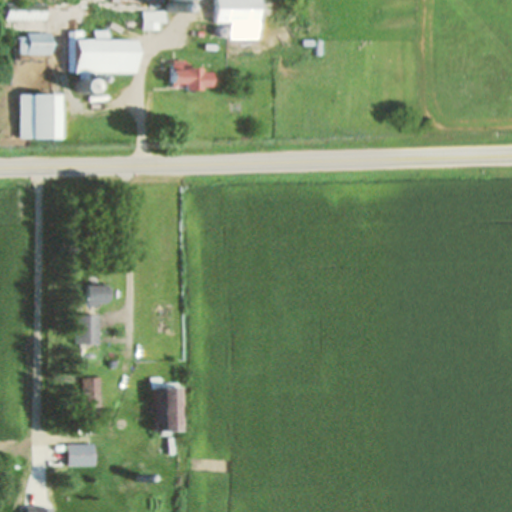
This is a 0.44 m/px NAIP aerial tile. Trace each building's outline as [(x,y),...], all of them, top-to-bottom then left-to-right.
[(253,0),(253,40),(225,39),(225,23),(212,23),(212,0),(253,0)] [(46,4),(46,20),(6,19),(6,3),(46,4)] [(131,40),(130,73),(88,72),(87,81),(77,81),(77,71),(72,71),(73,41),(67,41),(67,31),(80,31),(80,39),(91,39),(91,30),(106,30),(106,39),(131,40)] [(48,32),(47,53),(16,53),(16,36),(25,36),(25,32),(48,32)] [(169,89),(180,89),(180,91),(196,91),(196,86),(205,87),(205,73),(196,73),(196,68),(182,68),(182,64),(169,64),(169,89)] [(55,93),(55,138),(16,138),(16,93),(55,93)] [(109,280),(95,280),(95,285),(74,285),(74,303),(102,303),(102,299),(109,299),(109,280)] [(96,314),(96,344),(73,344),(73,314),(96,314)] [(149,387),(150,432),(177,432),(177,387),(149,387)] [(98,408),(68,408),(68,436),(98,436),(98,408)] [(92,443),(93,466),(66,467),(65,444),(92,443)]
